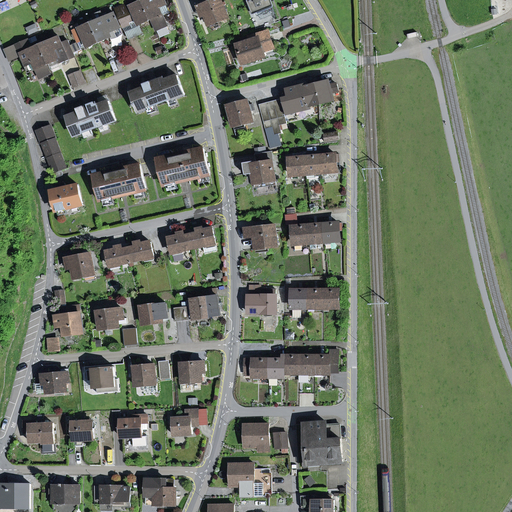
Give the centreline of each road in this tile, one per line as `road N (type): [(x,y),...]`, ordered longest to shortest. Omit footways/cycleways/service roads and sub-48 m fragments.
road 1 (residential): [(352,413),(348,64)]
road 2 (residential): [(0,469),(206,473)]
road 3 (residential): [(34,360),(232,344)]
road 4 (residential): [(25,113),(197,48)]
road 5 (residential): [(51,244),(230,206)]
road 6 (residential): [(348,64),(212,97)]
road 7 (residential): [(232,344),(230,206)]
road 8 (residential): [(51,244),(25,113)]
